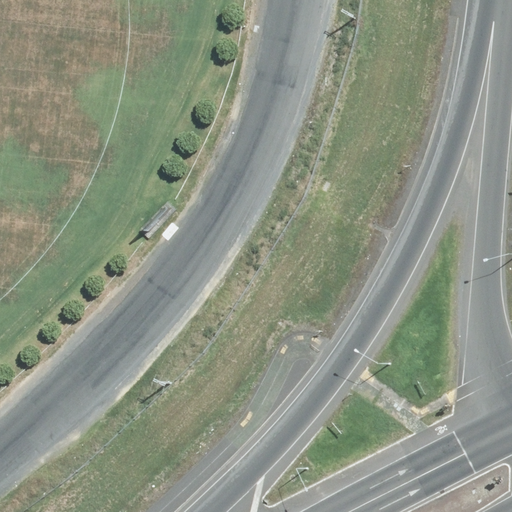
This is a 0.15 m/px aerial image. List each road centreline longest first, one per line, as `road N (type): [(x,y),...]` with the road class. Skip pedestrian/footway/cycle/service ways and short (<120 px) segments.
road 1 (motorway): [(208,511),(333,378),(377,310),(435,193),(499,0)]
road 2 (tertiary): [(0,453),(141,324),(189,268),(239,189),(299,0)]
road 3 (motorway): [(511,413),(487,285),(501,0)]
road 4 (trunk): [(350,511),(511,430)]
